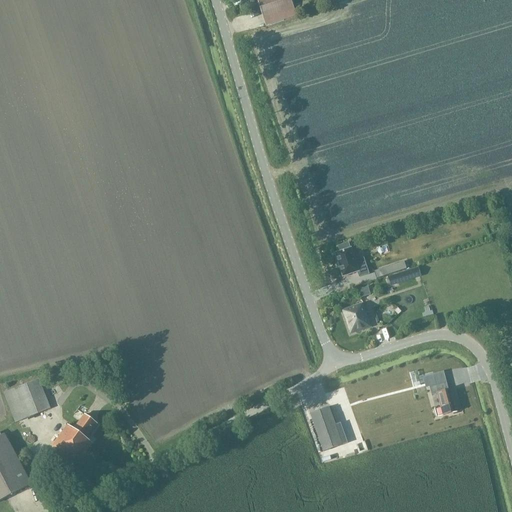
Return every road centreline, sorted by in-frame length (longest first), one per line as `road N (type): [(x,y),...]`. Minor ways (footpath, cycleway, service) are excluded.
road 1 (unclassified): [(334,364),(214,0)]
road 2 (unclassified): [(70,511),(334,364)]
road 3 (unclassified): [(511,453),(490,371),(465,341),(427,336),(334,364)]
